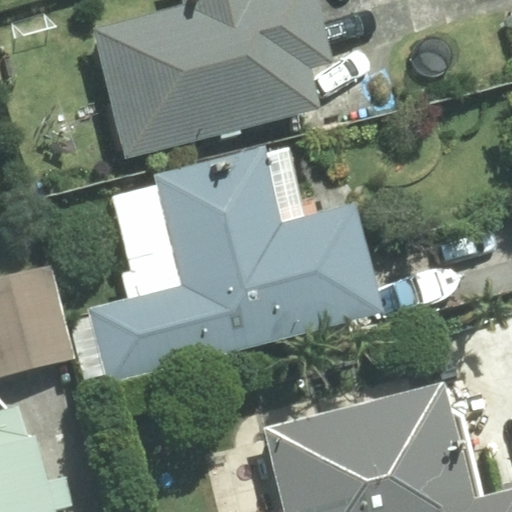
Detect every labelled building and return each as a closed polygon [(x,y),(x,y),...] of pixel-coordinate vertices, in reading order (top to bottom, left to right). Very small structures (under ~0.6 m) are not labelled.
[(81,41),(113,170),(297,126),(289,90),(312,85),(291,0),(240,0),(239,0),(164,0),(169,20),(81,41)] [(357,330),(329,219),(267,235),(248,162),(137,190),(163,296),(78,318),(97,395),(357,330)] [(0,386),(61,372),(39,279),(0,287),(0,386)] [(263,511),(511,511),(511,489),(454,504),(427,397),(246,442),(263,511)] [(21,511),(0,438),(0,511),(21,511)]
